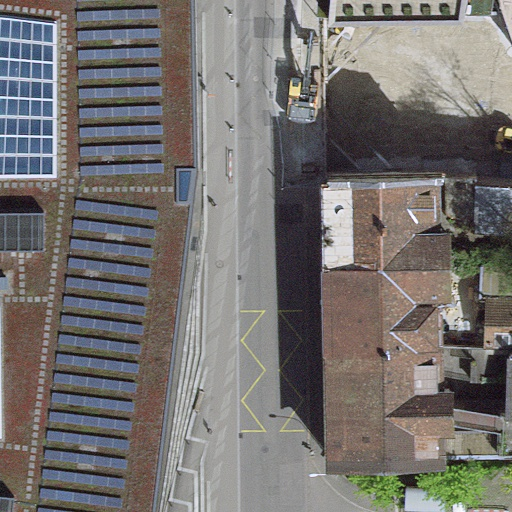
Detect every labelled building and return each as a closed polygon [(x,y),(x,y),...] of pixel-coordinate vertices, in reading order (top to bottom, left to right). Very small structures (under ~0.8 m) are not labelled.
[(0,0),(0,511),(149,511),(185,195),(187,0),(0,0)] [(324,0),(323,18),(459,16),(459,12),(460,0),(324,0)] [(459,16),(323,18),(323,180),(471,178),(511,182),(511,49),(497,16),(459,16)] [(511,186),(471,183),(471,178),(441,178),(442,219),(446,223),(471,222),(472,227),(511,228),(511,186)] [(426,179),(323,180),(325,265),(441,264),(441,233),(427,233),(426,179)] [(441,264),(325,265),(327,351),(430,349),(429,294),(442,294),(441,264)] [(475,301),(481,301),(480,349),(511,349),(511,267),(475,266),(475,301)] [(508,412),(495,412),(494,454),(511,453),(511,349),(480,349),(468,348),(467,381),(509,384),(508,412)] [(327,351),(327,352),(328,464),(439,462),(439,455),(431,455),(431,428),(444,428),(444,390),(430,390),(430,349),(327,351)]
